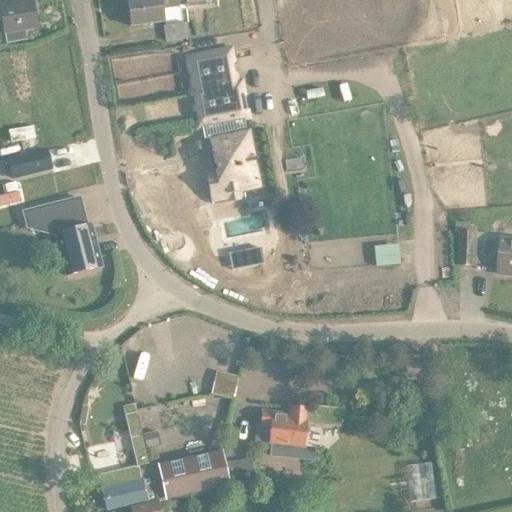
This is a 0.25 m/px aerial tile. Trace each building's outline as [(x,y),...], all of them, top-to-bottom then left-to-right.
[(0,0),(0,20),(2,33),(4,33),(6,43),(25,39),(23,30),(37,27),(32,1),(30,1),(30,0),(0,0)] [(125,0),(130,26),(163,21),(161,8),(177,6),(176,0),(125,0)] [(164,40),(187,37),(185,22),(162,26),(164,40)] [(246,129),(243,118),(247,117),(240,81),(236,82),(229,49),(192,56),(186,57),(192,90),(190,91),(197,126),(201,126),(203,139),(209,138),(216,170),(206,172),(212,203),(242,197),(241,192),(260,188),(249,129),(246,129)] [(33,125),(9,128),(11,140),(35,136),(33,125)] [(47,149),(6,159),(10,178),(51,167),(47,149)] [(86,226),(79,198),(22,212),(26,227),(50,234),(54,233),(65,275),(100,266),(90,225),(86,226)] [(474,266),(476,233),(459,232),(458,265),(474,266)] [(511,240),(500,239),(497,273),(511,274),(511,240)] [(232,399),(237,376),(216,371),(210,394),(232,399)] [(268,444),(303,448),(305,422),(304,422),(306,408),(287,407),(286,414),(261,411),(260,425),(257,424),(255,439),(254,442),(268,444)] [(341,409),(322,407),(320,425),(339,427),(341,409)] [(165,499),(192,493),(227,485),(222,461),(220,451),(157,465),(158,466),(165,499)] [(250,457),(222,461),(227,485),(255,479),(250,457)] [(430,461),(405,465),(410,500),(435,497),(430,461)] [(133,503),(134,507),(157,502),(165,500),(165,499),(158,466),(150,468),(148,463),(136,466),(120,470),(124,484),(101,490),(106,509),(128,504),(133,503)] [(130,511),(159,511),(157,502),(134,507),(130,508),(130,511)]
